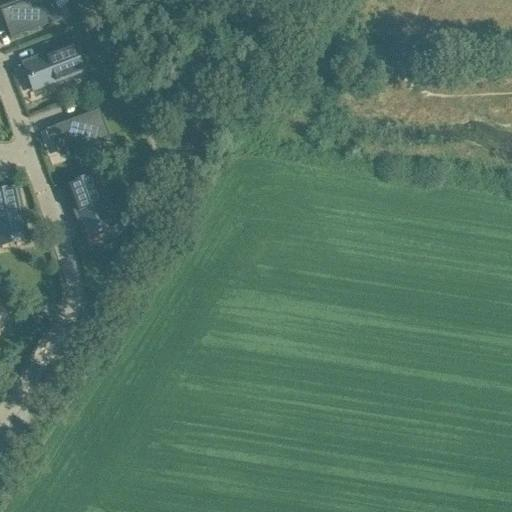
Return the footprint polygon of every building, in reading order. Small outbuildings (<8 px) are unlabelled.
[(32,0),(1,12),(11,40),(56,23),(47,0),(32,0)] [(24,54),(35,81),(79,64),(68,36),(24,54)] [(50,115),(60,143),(105,126),(95,98),(50,115)] [(93,184),(64,194),(81,239),(109,229),(93,184)] [(23,209),(0,217),(0,231),(12,264),(40,253),(23,209)] [(36,321),(11,305),(0,321),(0,354),(10,361),(36,321)]
